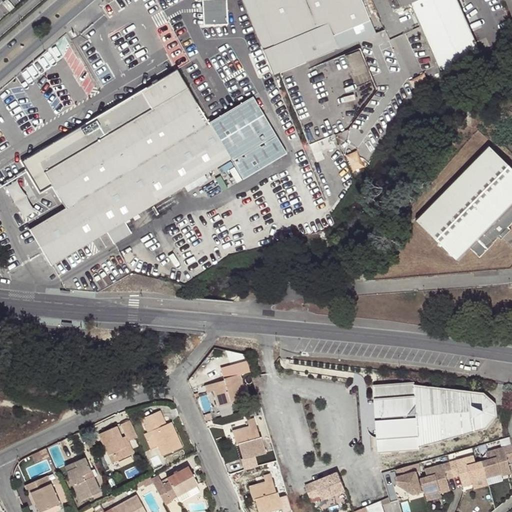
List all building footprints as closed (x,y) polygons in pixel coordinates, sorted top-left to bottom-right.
[(205,24),(210,24),(227,24),(226,0),(209,0),(210,1),(204,1),(204,11),(205,24)] [(242,0),(273,74),(284,69),(273,40),(363,3),(361,0),(242,0)] [(420,0),(411,4),(441,71),(481,54),(457,0),(420,0)] [(369,19),(363,3),(273,40),(284,69),(338,48),(332,34),(369,19)] [(308,69),(306,62),(285,71),(298,103),(369,74),(359,48),(308,69)] [(229,160),(260,141),(243,103),(208,123),(178,71),(23,162),(40,191),(52,184),(66,207),(30,229),(52,265),(107,232),(114,243),(131,233),(125,222),(229,160)] [(298,103),(285,71),(280,73),(285,88),(281,90),(283,97),(288,95),(293,106),(298,103)] [(376,89),(369,74),(298,103),(293,106),(308,144),(347,129),(376,89)] [(265,153),(269,163),(285,153),(251,97),(243,101),(265,153)] [(241,181),(269,164),(260,141),(229,160),(241,181)] [(511,168),(488,145),(415,218),(458,261),(471,249),(479,257),(493,243),(492,243),(498,237),(500,239),(511,229),(508,227),(511,222),(511,168)] [(7,180),(21,217),(42,209),(27,172),(7,180)] [(257,370),(255,359),(248,361),(251,371),(257,370)] [(250,372),(248,364),(233,368),(236,376),(224,379),(224,381),(212,385),(214,391),(219,407),(231,403),(230,402),(246,397),(240,375),(250,372)] [(376,438),(377,452),(413,450),(419,448),(455,438),(485,429),(496,418),(494,405),(482,396),(443,391),(415,388),(414,385),(372,388),(374,403),(380,403),(381,414),(385,414),(385,426),(382,426),(382,438),(376,438)] [(380,403),(374,403),(376,438),(382,438),(382,426),(385,426),(385,414),(381,414),(380,403)] [(157,421),(163,419),(160,412),(142,420),(148,435),(152,433),(158,446),(163,456),(182,448),(171,423),(166,426),(165,426),(160,429),(157,421)] [(165,426),(163,419),(157,421),(160,429),(165,426)] [(249,428),(256,426),(254,419),(247,421),(249,428)] [(131,440),(138,438),(130,421),(121,425),(126,438),(130,437),(131,440)] [(259,437),(256,426),(249,428),(234,432),(236,444),(238,444),(243,460),(242,460),(244,470),(258,466),(255,456),(266,453),(262,436),(259,437)] [(124,443),(116,428),(100,434),(116,470),(121,468),(118,461),(133,454),(128,442),(124,443)] [(152,433),(148,435),(145,436),(151,449),(158,446),(152,433)] [(489,462),(483,464),(488,480),(501,475),(502,479),(511,475),(511,474),(509,463),(511,462),(511,451),(511,446),(486,454),(489,462)] [(44,450),(33,455),(37,463),(48,458),(44,450)] [(101,493),(85,458),(65,467),(80,501),(101,493)] [(474,458),(451,465),(455,480),(461,479),(464,490),(474,487),(473,484),(488,480),(483,464),(476,465),(474,458)] [(415,498),(422,496),(418,483),(416,475),(421,473),(420,465),(396,472),(398,480),(396,481),(398,488),(400,489),(405,488),(405,492),(415,498)] [(455,480),(451,465),(426,472),(429,480),(422,482),(426,494),(427,498),(441,494),(441,496),(451,493),(448,482),(455,480)] [(169,482),(157,488),(165,503),(178,496),(176,492),(186,486),(188,490),(199,484),(190,467),(167,478),(169,482)] [(320,496),(322,501),(345,491),(338,473),(329,476),(325,478),(315,482),(320,496)] [(263,477),(265,483),(272,481),(270,475),(263,477)] [(25,487),(28,494),(31,493),(35,504),(39,511),(59,504),(47,477),(25,487)] [(283,511),(285,511),(291,510),(287,496),(279,498),(278,492),(276,493),(272,481),(265,483),(249,488),(253,500),(255,500),(258,511),(266,511),(282,508),(283,511)] [(320,496),(315,482),(305,486),(311,500),(320,496)] [(176,492),(178,496),(188,490),(186,486),(176,492)] [(145,511),(136,496),(110,509),(111,511),(145,511)]
